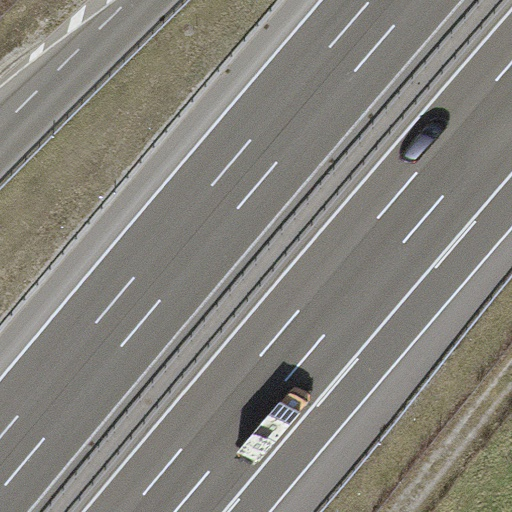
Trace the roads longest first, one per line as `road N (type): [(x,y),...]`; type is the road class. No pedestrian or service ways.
road 1 (motorway): [(394,0),(0,466)]
road 2 (motorway): [(156,511),(511,94)]
road 3 (motorway): [(157,0),(0,156)]
road 4 (track): [(511,375),(405,511)]
road 5 (unknown): [(234,511),(267,379)]
